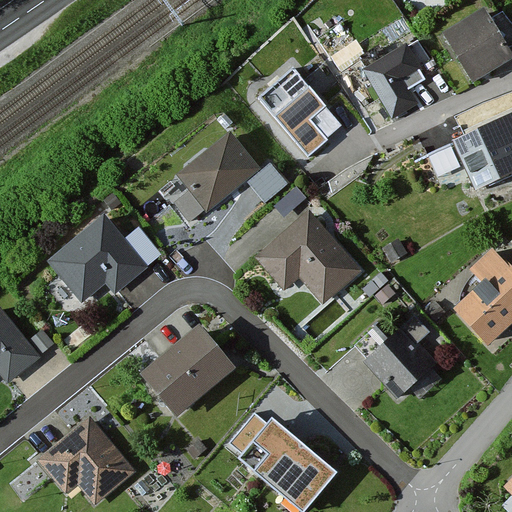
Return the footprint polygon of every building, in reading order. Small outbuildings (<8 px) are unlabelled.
[(442,44),(470,88),(508,64),(479,20),(442,44)] [(356,37),(333,50),(342,66),(365,53),(356,37)] [(391,125),(417,110),(402,83),(418,74),(405,51),(362,76),(391,125)] [(328,147),(314,127),(328,117),(311,92),(266,123),(298,167),(328,147)] [(475,196),(511,178),(511,118),(452,146),(475,196)] [(226,144),(182,184),(216,221),(260,182),(226,144)] [(310,215),(253,264),(286,302),(306,285),(330,313),(367,282),(310,215)] [(102,225),(51,269),(80,303),(98,287),(112,303),(145,275),(102,225)] [(511,278),(499,265),(449,314),(483,349),(511,319),(511,278)] [(0,317),(0,381),(3,379),(11,388),(39,364),(0,317)] [(381,320),(357,339),(365,350),(389,331),(381,320)] [(399,330),(365,360),(405,403),(438,373),(399,330)] [(196,334),(140,385),(173,422),(230,371),(196,334)] [(85,423),(36,467),(68,503),(81,491),(94,506),(130,473),(85,423)] [(285,435),(253,474),(300,511),(332,473),(285,435)]
